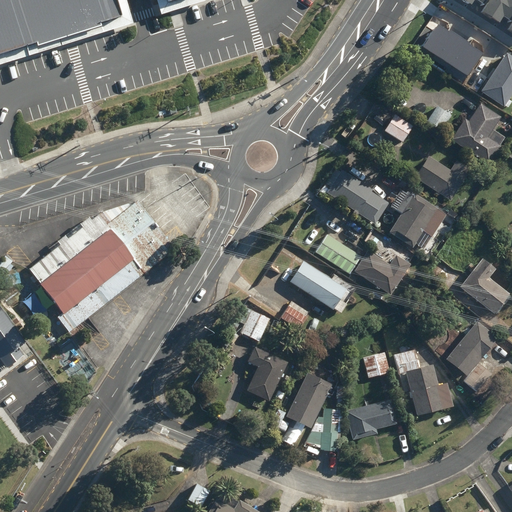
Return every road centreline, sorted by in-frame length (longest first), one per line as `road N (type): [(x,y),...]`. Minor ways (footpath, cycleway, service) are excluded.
road 1 (residential): [(120,408),(301,481),(349,492),(439,471),(511,414)]
road 2 (secondary): [(120,408),(208,271)]
road 3 (tertiary): [(145,159),(0,201)]
road 4 (secondary): [(251,129),(345,49)]
road 5 (secondary): [(54,511),(120,408)]
